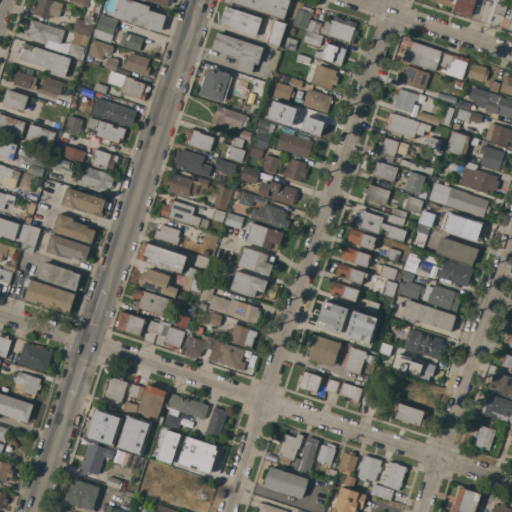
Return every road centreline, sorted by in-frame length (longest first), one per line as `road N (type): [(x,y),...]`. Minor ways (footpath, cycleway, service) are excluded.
road 1 (residential): [(392,0),(223,511)]
road 2 (residential): [(511,481),(0,312)]
road 3 (residential): [(511,224),(417,511)]
road 4 (tertiary): [(199,12),(105,288)]
road 5 (residential): [(511,52),(355,0)]
road 6 (tertiary): [(69,395),(29,511)]
